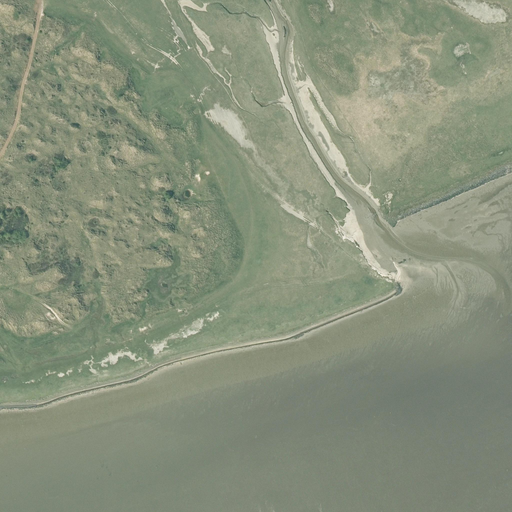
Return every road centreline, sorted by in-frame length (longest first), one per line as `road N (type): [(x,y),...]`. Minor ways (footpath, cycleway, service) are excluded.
road 1 (track): [(98,0),(169,57),(236,162),(251,193),(249,251),(233,283),(213,297),(119,341),(28,366),(0,347)]
road 2 (track): [(0,157),(43,0)]
